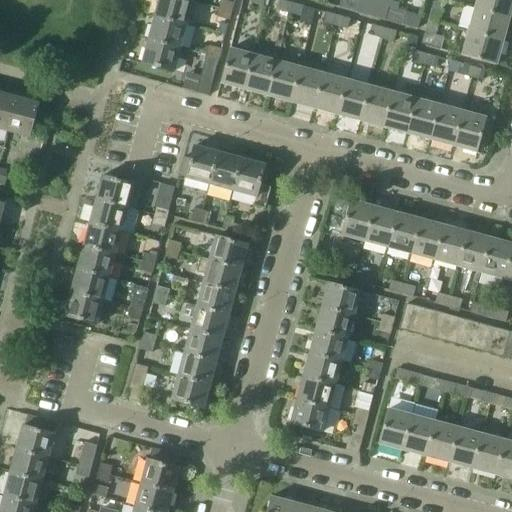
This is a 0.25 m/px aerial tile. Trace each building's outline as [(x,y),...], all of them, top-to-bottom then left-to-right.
[(186,26),(192,2),(184,0),(157,0),(153,17),(186,26)] [(300,18),(303,7),(279,0),(276,12),(300,18)] [(345,11),(348,0),(339,0),(337,8),(345,11)] [(354,13),(358,0),(357,0),(348,0),(345,11),(354,13)] [(508,19),(511,0),(475,0),(473,9),(508,19)] [(232,13),(234,4),(221,1),(219,9),(232,13)] [(392,23),(395,10),(387,8),(383,21),(392,23)] [(229,21),(232,13),(219,9),(216,18),(229,21)] [(435,37),(442,12),(431,9),(425,34),(435,37)] [(502,41),(508,19),(473,9),(467,32),(502,41)] [(400,25),(404,12),(395,10),(392,23),(400,25)] [(347,30),(349,19),(324,13),(321,23),(347,30)] [(180,48),(186,26),(153,17),(147,40),(180,48)] [(394,42),(396,32),(372,25),(369,36),(394,42)] [(495,65),(502,41),(467,32),(461,56),(495,65)] [(173,73),(180,48),(147,40),(141,64),(173,73)] [(209,47),(206,55),(219,59),(221,50),(209,47)] [(243,90),(253,55),(229,48),(219,83),(243,90)] [(435,70),(438,58),(415,51),(411,64),(435,70)] [(267,96),(276,61),(253,55),(243,90),(267,96)] [(209,97),(219,60),(206,56),(196,93),(209,97)] [(290,102),(299,67),(276,61),(267,96),(290,102)] [(483,82),(485,71),(462,64),(459,75),(483,82)] [(313,109),(323,74),(299,67),(290,102),(313,109)] [(336,115),(346,80),(323,74),(313,109),(336,115)] [(359,121),(369,86),(346,80),(336,115),(359,121)] [(382,127),(392,92),(369,86),(359,121),(382,127)] [(406,134),(415,99),(392,92),(382,127),(406,134)] [(0,129),(8,131),(17,99),(0,94),(0,129)] [(30,137),(39,104),(17,99),(8,131),(30,137)] [(429,140),(438,105),(415,99),(406,134),(429,140)] [(451,146),(461,111),(438,105),(429,140),(451,146)] [(476,153),(485,118),(461,111),(451,146),(476,153)] [(208,184),(217,152),(193,146),(190,159),(182,157),(177,175),(185,177),(185,178),(208,184)] [(231,191),(240,159),(217,152),(208,184),(231,191)] [(259,184),(264,165),(240,159),(231,191),(255,197),(253,205),(264,208),(269,187),(259,184)] [(135,211),(143,179),(122,173),(120,181),(102,176),(95,200),(127,209),(135,211)] [(156,207),(170,209),(173,185),(159,183),(156,207)] [(121,231),(127,209),(95,200),(89,223),(121,231)] [(364,242),(373,207),(349,200),(340,235),(364,242)] [(198,223),(201,210),(193,207),(189,220),(198,223)] [(387,248),(397,213),(373,207),(364,242),(387,248)] [(166,219),(169,211),(156,208),(154,216),(166,219)] [(206,225),(210,212),(201,210),(198,223),(206,225)] [(410,254),(420,219),(397,213),(387,248),(410,254)] [(164,228),(166,219),(154,216),(152,224),(164,228)] [(433,261),(443,226),(420,219),(410,254),(433,261)] [(114,255),(121,231),(89,223),(82,247),(114,255)] [(456,267),(466,232),(443,226),(433,261),(456,267)] [(480,273),(489,238),(466,232),(456,267),(480,273)] [(240,269),(246,245),(215,236),(208,260),(240,269)] [(503,279),(511,244),(489,238),(480,273),(503,279)] [(179,252),(181,245),(168,241),(166,249),(179,252)] [(511,281),(511,244),(503,279),(511,281)] [(108,278),(114,255),(82,247),(76,270),(108,278)] [(177,260),(179,252),(166,249),(164,257),(177,260)] [(154,265),(156,256),(143,253),(141,262),(154,265)] [(234,292),(240,269),(208,260),(200,258),(197,272),(205,274),(202,283),(234,292)] [(151,274),(154,265),(141,262),(138,271),(151,274)] [(353,282),(356,271),(343,268),(340,278),(353,282)] [(102,301),(108,278),(76,270),(70,293),(102,301)] [(366,285),(368,275),(356,271),(353,282),(366,285)] [(399,294),(402,284),(390,280),(387,291),(399,294)] [(353,315),(359,291),(327,282),(321,307),(353,315)] [(227,315),(234,292),(202,283),(196,307),(227,315)] [(134,284),(131,298),(146,300),(148,286),(134,284)] [(412,298),(415,287),(402,284),(399,294),(412,298)] [(167,299),(169,290),(156,287),(154,296),(167,299)] [(95,325),(102,301),(70,293),(63,317),(95,325)] [(446,307),(448,296),(436,293),(433,303),(446,307)] [(164,307),(167,299),(154,296),(151,304),(164,307)] [(457,310),(460,299),(448,296),(446,307),(457,310)] [(142,312),(144,303),(131,300),(128,308),(142,312)] [(411,332),(418,307),(405,303),(398,329),(411,332)] [(492,319),(495,308),(482,305),(479,316),(492,319)] [(221,339),(227,315),(196,307),(189,330),(221,339)] [(347,339),(353,315),(321,307),(314,330),(347,339)] [(422,336),(429,310),(418,307),(411,332),(422,336)] [(139,320),(142,312),(128,308),(126,316),(139,320)] [(504,323),(507,312),(495,308),(492,319),(504,323)] [(434,339),(441,313),(429,310),(422,336),(434,339)] [(445,342),(452,316),(441,313),(434,339),(445,342)] [(391,326),(393,317),(380,314),(378,322),(391,326)] [(456,345),(463,319),(452,316),(445,342),(456,345)] [(467,348),(474,322),(463,319),(456,345),(467,348)] [(389,335),(391,327),(391,326),(378,322),(376,332),(389,335)] [(479,351),(486,325),(474,322),(467,348),(479,351)] [(490,354),(497,328),(486,325),(479,351),(490,354)] [(501,357),(508,331),(497,328),(490,354),(501,357)] [(215,361),(221,339),(189,330),(183,353),(215,361)] [(340,362),(347,339),(314,330),(308,353),(340,362)] [(511,359),(511,332),(508,331),(501,357),(511,359)] [(154,345),(156,337),(144,333),(142,342),(154,345)] [(152,354),(154,345),(142,342),(139,350),(152,354)] [(208,385),(215,361),(183,353),(177,377),(208,385)] [(334,385),(340,362),(308,353),(301,377),(334,385)] [(379,372),(381,364),(368,360),(366,368),(379,372)] [(141,393),(147,369),(135,365),(128,390),(141,393)] [(376,381),(379,372),(366,368),(363,378),(376,381)] [(405,382),(408,372),(396,368),(393,379),(405,382)] [(419,386),(422,375),(408,372),(405,382),(419,386)] [(202,409),(208,385),(177,377),(170,400),(202,409)] [(328,408),(334,385),(301,377),(295,400),(328,408)] [(445,393),(448,382),(435,379),(432,389),(445,393)] [(469,399),(471,389),(458,385),(456,396),(469,399)] [(491,405),(494,395),(481,391),(478,402),(491,405)] [(511,410),(511,399),(504,398),(502,408),(511,410)] [(321,433),(328,408),(295,400),(289,424),(321,433)] [(366,419),(368,410),(356,407),(353,415),(366,419)] [(401,450),(410,415),(386,408),(377,444),(401,450)] [(357,453),(366,419),(353,415),(344,450),(357,453)] [(425,456),(434,421),(410,415),(401,450),(425,456)] [(51,433),(54,422),(38,418),(35,429),(51,433)] [(447,463),(457,427),(434,421),(425,456),(447,463)] [(48,458),(54,434),(22,425),(15,449),(48,458)] [(471,469),(480,434),(457,427),(447,463),(471,469)] [(494,475),(503,440),(480,434),(471,469),(494,475)] [(511,480),(511,442),(503,440),(494,475),(511,480)] [(91,469),(97,447),(84,443),(78,466),(91,469)] [(41,481),(48,458),(15,449),(9,473),(41,481)] [(172,491),(178,468),(146,459),(140,483),(172,491)] [(110,475),(112,465),(100,462),(97,471),(110,475)] [(88,479),(91,469),(78,466),(75,476),(88,479)] [(107,484),(110,475),(97,471),(94,481),(107,484)] [(35,504),(41,481),(9,473),(3,496),(35,504)] [(154,511),(166,511),(172,491),(140,483),(133,506),(154,511)] [(0,511),(33,511),(35,504),(3,496),(0,504),(0,511)] [(291,511),(293,503),(270,497),(265,511),(291,511)] [(315,511),(316,510),(293,503),(291,511),(315,511)]
